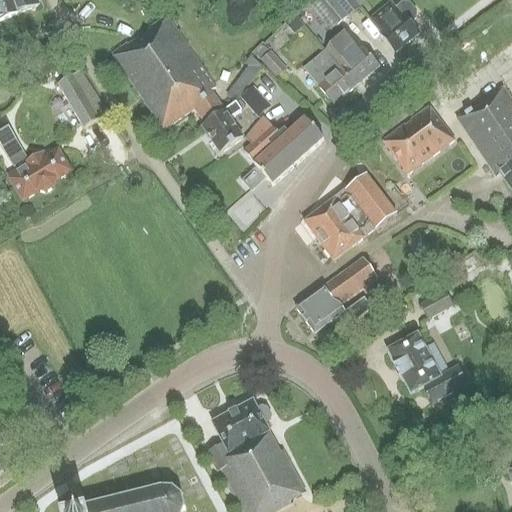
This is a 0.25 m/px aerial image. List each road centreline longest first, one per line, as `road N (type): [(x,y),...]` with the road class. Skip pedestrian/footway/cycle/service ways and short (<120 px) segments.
road 1 (residential): [(266,354),(284,215),(355,112),(438,43)]
road 2 (tertiary): [(0,507),(206,365),(266,354)]
road 3 (tertiary): [(398,511),(326,384),(266,354)]
